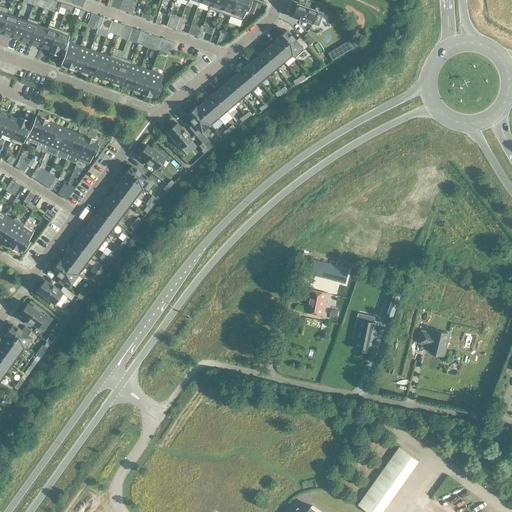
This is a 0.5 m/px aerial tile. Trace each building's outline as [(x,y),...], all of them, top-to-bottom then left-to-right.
[(199,0),(199,2),(210,5),(208,9),(209,9),(211,0),(199,0)] [(211,0),(209,9),(220,13),(224,0),(211,0)] [(224,0),(220,13),(230,16),(236,0),(224,0)] [(253,14),(257,3),(251,1),(251,0),(249,0),(236,0),(230,16),(242,20),(245,11),(253,14)] [(312,24),(317,11),(297,4),(296,6),(294,5),(291,14),(293,14),(292,16),(299,19),(298,20),(304,22),(304,21),(312,24)] [(136,12),(142,14),(144,8),(138,5),(136,12)] [(10,37),(17,18),(7,15),(0,33),(10,37)] [(20,40),(28,18),(26,22),(17,18),(10,37),(20,40)] [(31,44),(38,22),(28,18),(20,40),(31,44)] [(38,22),(31,44),(41,47),(49,26),(48,25),(47,29),(38,25),(39,22),(38,22)] [(49,26),(41,47),(51,51),(50,52),(51,52),(59,29),(49,26)] [(205,26),(205,27),(203,31),(212,34),(214,29),(205,26)] [(59,29),(51,52),(58,55),(58,54),(62,55),(69,33),(59,29)] [(308,46),(300,37),(295,41),(294,39),(294,38),(291,34),(290,35),(286,30),(278,38),(295,58),(308,46)] [(302,38),(306,43),(312,38),(308,33),(302,38)] [(295,58),(278,38),(277,38),(278,39),(270,45),(285,63),(293,56),(294,58),(295,58)] [(72,68),(80,47),(69,43),(62,63),(66,65),(65,66),(72,68)] [(285,63),(270,45),(262,52),(277,70),(285,63)] [(83,71),(90,50),(80,47),(72,68),(73,68),(73,67),(83,71)] [(90,50),(83,71),(93,74),(100,54),(90,50)] [(277,70),(262,52),(254,59),(268,77),(277,70)] [(100,54),(93,74),(103,78),(111,54),(110,57),(100,54)] [(111,54),(103,78),(113,81),(122,58),(111,54)] [(122,58),(113,81),(124,85),(132,61),(122,58)] [(268,77),(254,59),(246,66),(260,84),(268,77)] [(132,61),(124,85),(134,89),(141,68),(131,65),(132,62),(132,61)] [(260,84),(246,66),(237,73),(252,91),(260,84)] [(141,68),(134,89),(143,92),(143,93),(144,93),(151,72),(141,68)] [(151,72),(144,93),(150,96),(151,95),(155,96),(156,93),(158,94),(161,84),(159,84),(162,76),(151,72)] [(252,91),(237,73),(229,81),(244,98),(252,91)] [(244,98),(229,81),(221,87),(235,105),(244,98)] [(235,105),(221,87),(213,94),(227,112),(235,105)] [(227,112),(213,94),(204,101),(219,119),(227,112)] [(219,119),(204,101),(196,108),(196,107),(195,108),(211,126),(219,119)] [(211,126),(195,108),(187,115),(190,119),(190,120),(193,124),(189,127),(197,137),(202,133),(201,132),(209,125),(210,126),(211,126)] [(0,132),(2,133),(10,115),(0,110),(0,132)] [(10,115),(2,133),(12,137),(11,140),(20,118),(19,119),(10,115)] [(28,137),(39,141),(47,120),(40,117),(40,118),(36,117),(34,123),(28,137)] [(20,118),(11,140),(22,145),(30,123),(27,122),(28,121),(20,118)] [(49,145),(57,125),(47,121),(48,120),(47,120),(39,141),(49,145)] [(187,134),(184,130),(183,130),(177,123),(175,124),(168,130),(167,132),(171,136),(169,138),(175,145),(177,143),(181,148),(191,139),(187,135),(187,134)] [(59,149),(67,129),(57,125),(49,145),(59,149)] [(69,153),(77,133),(67,129),(59,149),(69,153)] [(77,161),(87,136),(86,137),(77,133),(69,153),(78,157),(77,160),(77,161)] [(87,136),(77,161),(88,165),(92,154),(94,154),(98,145),(96,145),(97,142),(94,140),(94,139),(87,136)] [(205,147),(206,147),(208,150),(213,146),(209,141),(204,145),(205,147)] [(152,149),(147,145),(146,147),(146,146),(140,154),(139,155),(147,161),(146,162),(151,165),(156,168),(164,158),(159,154),(160,153),(153,147),(152,149)] [(28,165),(33,168),(37,162),(32,159),(28,165)] [(136,169),(131,166),(124,175),(143,189),(144,189),(143,188),(149,179),(140,172),(141,172),(136,168),(136,169)] [(42,168),(41,169),(38,174),(35,179),(41,183),(48,172),(42,168)] [(51,174),(44,185),(49,188),(52,183),(55,178),(56,177),(51,174)] [(137,198),(143,189),(124,175),(125,176),(119,184),(137,198)] [(130,206),(137,198),(119,184),(112,193),(130,206)] [(27,196),(30,199),(32,200),(35,195),(30,191),(27,196)] [(130,206),(112,193),(106,201),(124,215),(130,206)] [(124,215),(106,201),(99,210),(117,223),(124,215)] [(49,211),(55,215),(58,210),(53,206),(49,211)] [(117,223),(99,210),(93,219),(111,232),(117,223)] [(4,215),(0,221),(0,238),(1,239),(13,221),(4,215)] [(111,232),(93,219),(86,227),(104,241),(111,232)] [(13,221),(1,239),(10,245),(9,246),(10,246),(24,224),(22,227),(13,221)] [(24,224),(10,246),(16,250),(17,249),(20,251),(22,248),(23,250),(29,241),(27,240),(34,230),(24,224)] [(104,241),(86,227),(80,236),(98,249),(104,241)] [(98,249),(80,236),(73,244),(91,258),(98,249)] [(91,258),(73,244),(67,253),(85,267),(91,258)] [(85,267),(67,253),(61,261),(60,261),(59,261),(78,275),(85,267)] [(309,275),(346,284),(349,269),(313,260),(309,275)] [(78,275),(59,261),(52,270),(57,274),(61,278),(61,277),(71,284),(77,275),(78,276),(78,275)] [(354,271),(350,281),(356,283),(359,272),(354,271)] [(57,289),(53,285),(53,286),(45,280),(44,282),(38,289),(37,291),(42,294),(40,296),(48,302),(49,300),(54,304),(62,293),(71,300),(75,295),(63,286),(59,291),(57,289)] [(403,291),(390,286),(380,315),(393,319),(403,291)] [(82,300),(85,295),(80,291),(77,296),(78,297),(82,300)] [(328,294),(310,291),(306,312),(323,316),(328,294)] [(409,295),(406,305),(436,313),(439,302),(409,295)] [(40,313),(41,311),(33,306),(32,307),(27,304),(26,305),(21,313),(20,314),(28,320),(27,321),(32,324),(32,323),(37,327),(45,316),(40,313)] [(468,317),(466,327),(472,328),(474,318),(468,317)] [(372,352),(378,324),(360,321),(355,348),(363,350),(363,351),(366,351),(372,352)] [(477,323),(475,331),(495,335),(496,327),(477,323)] [(31,338),(21,331),(22,331),(17,327),(17,328),(12,325),(6,334),(25,348),(25,347),(24,347),(31,338)] [(434,334),(424,331),(421,343),(431,345),(429,351),(444,355),(450,334),(435,331),(434,334)] [(25,348),(6,334),(5,334),(6,335),(0,343),(19,357),(25,348)] [(19,357),(0,343),(0,356),(12,365),(19,357)] [(12,365),(0,356),(0,369),(6,374),(12,365)] [(4,395),(0,398),(0,403),(2,406),(9,400),(4,395)] [(218,469),(215,483),(225,485),(225,481),(237,483),(241,464),(228,461),(227,471),(218,469)] [(368,511),(370,505),(369,505),(372,491),(373,491),(376,476),(374,475),(376,467),(343,461),(341,469),(340,469),(337,484),(338,484),(335,498),(334,498),(331,511),(368,511)] [(241,464),(237,483),(249,486),(248,490),(257,491),(260,478),(251,476),(253,466),(241,464)] [(445,495),(456,480),(447,473),(436,488),(445,495)]
